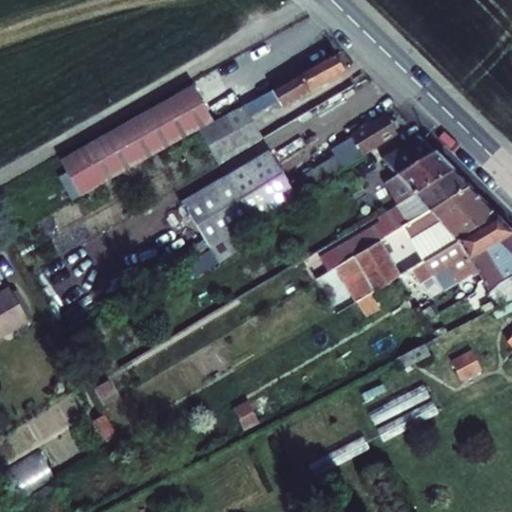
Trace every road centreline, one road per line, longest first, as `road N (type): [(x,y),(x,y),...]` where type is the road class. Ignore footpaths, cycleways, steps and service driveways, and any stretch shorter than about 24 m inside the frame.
road 1 (unclassified): [(0,178),(317,0)]
road 2 (secondary): [(332,0),(511,177)]
